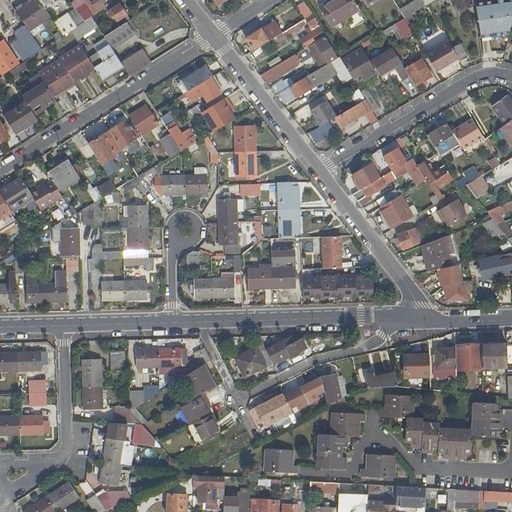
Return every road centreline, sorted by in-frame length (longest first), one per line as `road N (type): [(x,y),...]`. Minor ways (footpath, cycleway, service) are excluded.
road 1 (residential): [(0,169),(211,34)]
road 2 (residential): [(511,467),(422,470),(373,436),(362,441),(353,473),(304,472)]
road 3 (residential): [(511,77),(475,78),(316,168)]
road 4 (tertiary): [(197,324),(401,319)]
road 5 (residential): [(237,400),(315,361),(364,351),(401,319)]
road 6 (residential): [(426,318),(316,168)]
road 7 (residential): [(316,168),(211,34)]
road 8 (residential): [(62,327),(66,444),(54,464)]
